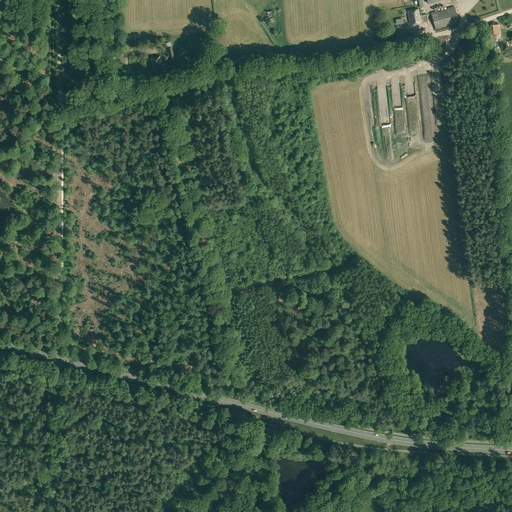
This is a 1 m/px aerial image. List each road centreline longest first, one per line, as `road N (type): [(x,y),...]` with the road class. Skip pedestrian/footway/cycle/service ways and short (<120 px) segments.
road 1 (primary): [(511,450),(382,438),(0,344)]
road 2 (track): [(58,102),(203,67),(387,48),(511,9)]
road 3 (track): [(248,511),(256,493),(247,429),(162,76)]
road 4 (track): [(57,406),(58,102)]
